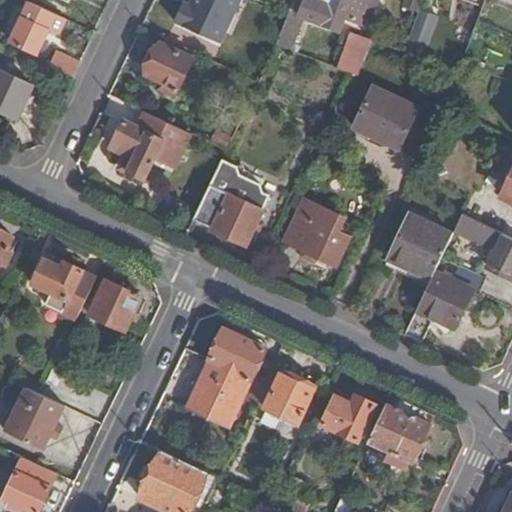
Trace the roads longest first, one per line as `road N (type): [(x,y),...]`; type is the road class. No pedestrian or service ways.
road 1 (residential): [(199,270),(502,412)]
road 2 (residential): [(199,270),(83,511)]
road 3 (residential): [(39,195),(133,0)]
road 4 (residential): [(39,195),(199,270)]
